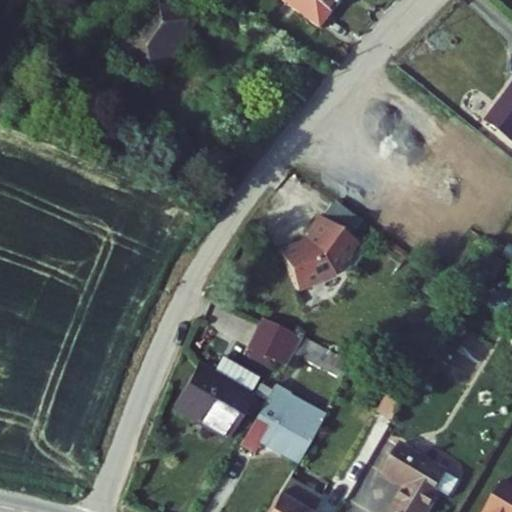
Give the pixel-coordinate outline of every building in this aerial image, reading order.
[(275,0),(319,32),(342,0),(275,0)] [(170,6),(126,65),(164,92),(208,33),(170,6)] [(511,73),(478,118),(510,143),(511,140),(511,73)] [(289,240),(271,248),(288,288),(325,271),(348,241),(311,213),(293,243),(289,240)] [(454,321),(463,305),(422,275),(411,289),(454,321)] [(241,347),(256,355),(269,323),(257,317),(241,347)] [(256,355),(272,364),(289,333),(269,323),(256,355)] [(304,340),(289,333),(272,364),(286,372),(304,340)] [(173,418),(220,444),(223,446),(255,387),(219,366),(209,383),(196,375),(173,418)] [(411,393),(377,376),(371,387),(390,396),(381,410),(396,419),(411,393)] [(261,445),(298,466),(316,435),(323,422),(290,404),(292,400),(275,390),(241,447),(255,454),(261,445)] [(393,511),(428,511),(439,493),(436,490),(446,474),(400,448),(383,476),(406,490),(393,511)] [(288,484),(279,499),(271,511),(316,511),(322,503),(288,484)] [(511,511),(511,499),(500,492),(487,511),(511,511)]
